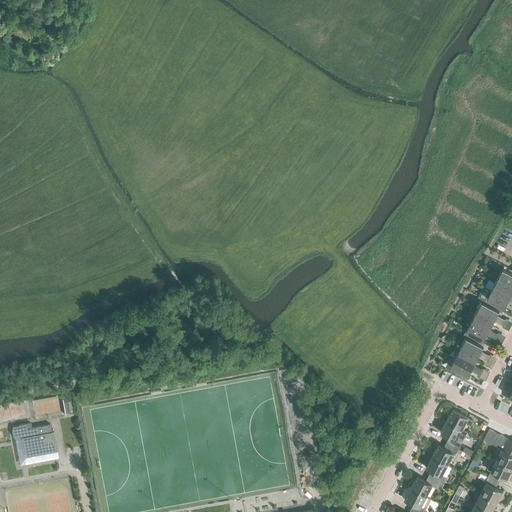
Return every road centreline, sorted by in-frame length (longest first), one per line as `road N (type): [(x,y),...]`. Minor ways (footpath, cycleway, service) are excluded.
road 1 (track): [(323,237),(413,339),(413,370),(438,383)]
road 2 (residential): [(372,511),(439,389)]
